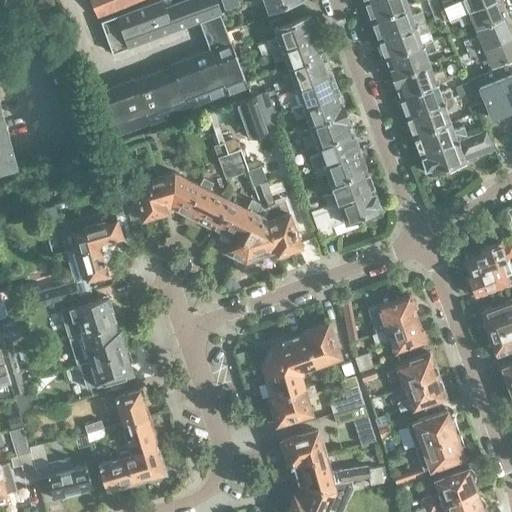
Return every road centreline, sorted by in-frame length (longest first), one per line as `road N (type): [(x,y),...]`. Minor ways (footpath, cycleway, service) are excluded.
road 1 (residential): [(192,344),(206,318),(421,236)]
road 2 (residential): [(421,236),(511,474)]
road 3 (residential): [(421,236),(336,0)]
road 4 (residential): [(144,511),(201,498),(226,458),(192,344)]
